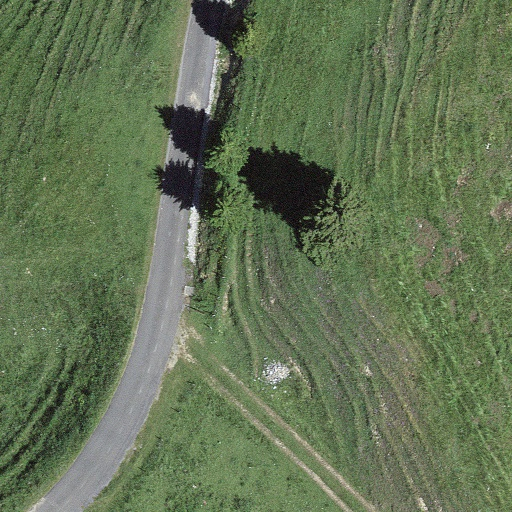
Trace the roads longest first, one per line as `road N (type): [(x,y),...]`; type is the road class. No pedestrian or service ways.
road 1 (unclassified): [(211,0),(160,325),(107,449),(53,511)]
road 2 (track): [(356,511),(160,325)]
